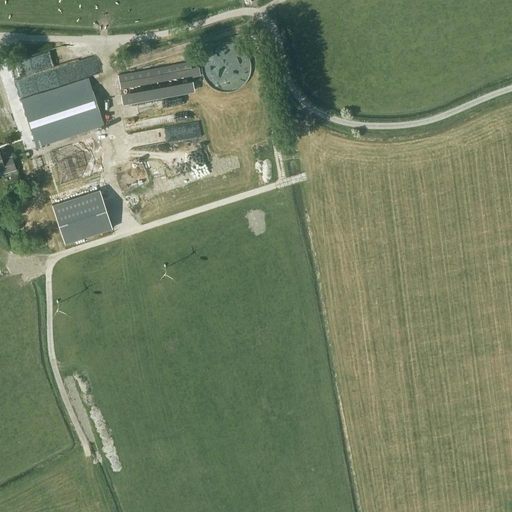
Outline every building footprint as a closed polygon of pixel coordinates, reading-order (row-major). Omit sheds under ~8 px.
[(232,43),(226,42),(223,42),(218,43),(213,45),(209,48),(205,52),(203,58),(201,64),(201,67),(201,70),(203,76),(206,81),(209,85),(213,88),(218,90),(223,91),(226,91),(232,91),(235,89),(238,88),(243,84),(245,82),(248,77),(250,72),(250,67),(250,62),(248,56),(245,51),(243,49),(238,45),(235,44),(232,43)] [(192,75),(190,61),(118,74),(120,88),(192,75)] [(104,125),(88,78),(21,100),(36,147),(104,125)] [(192,80),(120,93),(122,104),(194,91),(192,80)] [(157,127),(160,143),(204,137),(202,121),(157,127)] [(101,171),(91,138),(50,151),(60,184),(101,171)] [(1,159),(0,155),(0,170),(1,174),(15,169),(11,156),(1,159)] [(41,168),(37,157),(30,160),(34,170),(41,168)] [(99,189),(51,205),(64,243),(112,227),(99,189)]
